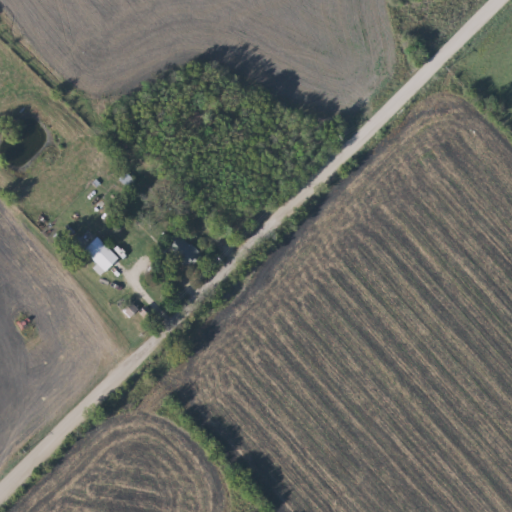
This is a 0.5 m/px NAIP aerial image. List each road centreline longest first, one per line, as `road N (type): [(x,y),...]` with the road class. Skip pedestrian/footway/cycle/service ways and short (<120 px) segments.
road 1 (residential): [(0,489),(498,0)]
road 2 (residential): [(238,256),(0,18)]
